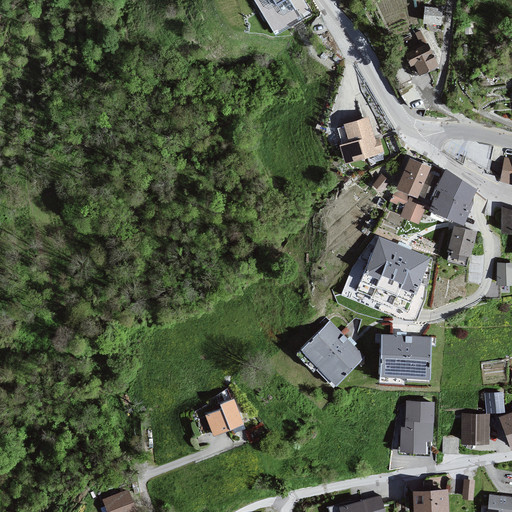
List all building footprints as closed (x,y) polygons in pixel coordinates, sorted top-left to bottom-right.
[(254,0),(275,34),(302,18),(291,0),(254,0)] [(443,8),(424,5),(422,22),(441,24),(443,8)] [(427,42),(403,53),(408,64),(413,62),(418,73),(437,64),(427,42)] [(367,115),(342,123),(343,126),(337,128),(341,142),(338,143),(344,162),(384,150),(380,137),(374,138),(367,115)] [(429,165),(409,155),(395,185),(415,195),(429,165)] [(511,159),(505,159),(502,181),(511,182),(511,159)] [(474,187),(444,167),(426,207),(462,222),(471,199),(468,198),(474,187)] [(428,170),(418,193),(429,198),(439,175),(428,170)] [(382,173),(372,184),(380,191),(390,181),(382,173)] [(426,204),(395,189),(390,200),(397,203),(398,200),(405,203),(400,213),(418,221),(426,204)] [(511,208),(502,206),(501,230),(511,231),(511,208)] [(476,231),(453,225),(447,249),(449,250),(447,258),(449,258),(448,260),(465,265),(468,255),(471,245),(472,245),(476,231)] [(429,258),(376,235),(361,270),(362,276),(375,282),(378,275),(398,284),(397,286),(413,294),(429,258)] [(511,261),(496,261),(496,282),(511,282),(511,261)] [(330,320),(298,349),(331,386),(363,358),(330,320)] [(429,337),(380,333),(377,376),(426,379),(429,337)] [(502,390),(484,391),(485,412),(503,411),(502,390)] [(221,408),(206,413),(213,433),(243,423),(233,397),(219,402),(221,408)] [(432,400),(404,399),(403,425),(399,425),(398,448),(424,449),(424,438),(431,438),(432,400)] [(511,410),(499,414),(504,431),(510,446),(511,445),(511,410)] [(489,414),(460,412),(458,441),(487,443),(489,414)] [(474,479),(464,478),(462,498),(472,499),(474,479)] [(447,511),(447,487),(411,488),(411,511),(447,511)] [(138,511),(130,489),(103,499),(107,511),(138,511)] [(511,511),(511,495),(488,492),(485,511),(511,511)] [(384,511),(381,494),(327,506),(328,511),(384,511)]
